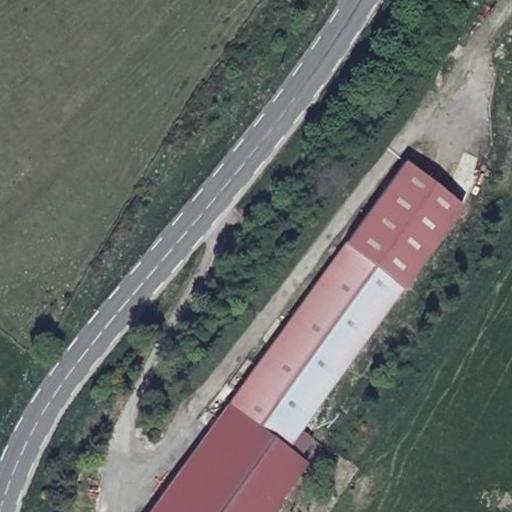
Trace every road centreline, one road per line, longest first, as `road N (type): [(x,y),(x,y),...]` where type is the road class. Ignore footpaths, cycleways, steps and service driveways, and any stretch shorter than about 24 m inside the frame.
road 1 (secondary): [(362,0),(333,50),(53,394),(0,511)]
road 2 (track): [(166,253),(247,219),(420,0)]
